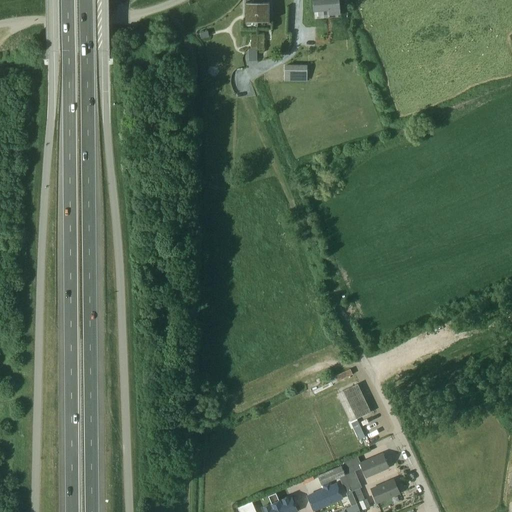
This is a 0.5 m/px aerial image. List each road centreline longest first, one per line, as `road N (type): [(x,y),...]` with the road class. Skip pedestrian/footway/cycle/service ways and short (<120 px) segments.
road 1 (unclassified): [(128,511),(104,0)]
road 2 (unclassified): [(50,0),(34,511)]
road 3 (trunk): [(92,511),(86,0)]
road 4 (trunk): [(66,0),(70,511)]
road 5 (unclassified): [(0,25),(120,18),(178,0)]
road 6 (unclassified): [(434,511),(361,354)]
